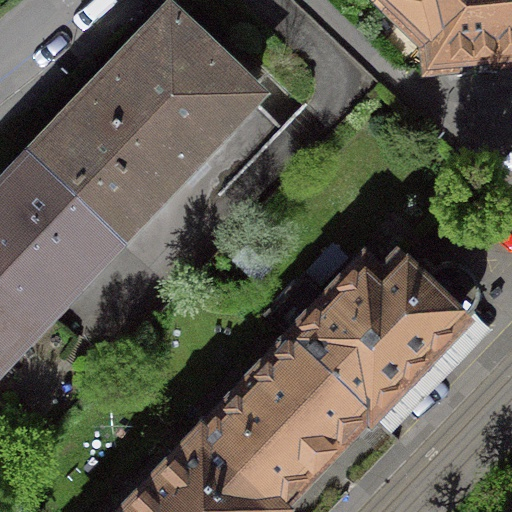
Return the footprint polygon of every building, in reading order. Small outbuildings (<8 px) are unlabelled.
[(379,0),(380,0),(450,67),(486,63),(498,62),(491,0),(379,0)] [(511,0),(491,0),(498,62),(511,61),(511,0)] [(92,101),(34,161),(115,237),(248,95),(169,20),(111,80),(110,79),(108,82),(110,83),(103,90),(94,99),(93,97),(91,99),(92,101)] [(0,356),(115,237),(34,161),(0,196),(0,356)] [(264,316),(291,341),(372,416),(420,365),(459,325),(458,324),(472,310),(474,306),(476,303),(477,299),(478,294),(478,289),(477,284),(474,279),(471,274),(467,270),(465,269),(462,268),(458,266),(455,265),(450,265),(446,265),(442,266),(438,268),(434,270),(433,271),(418,286),(395,264),(381,279),(365,263),(330,299),(305,275),(264,316)] [(371,417),(372,416),(291,341),(199,437),(277,511),(280,511),(277,509),(319,465),(368,414),(371,417)] [(277,511),(199,437),(127,511),(277,511)]
